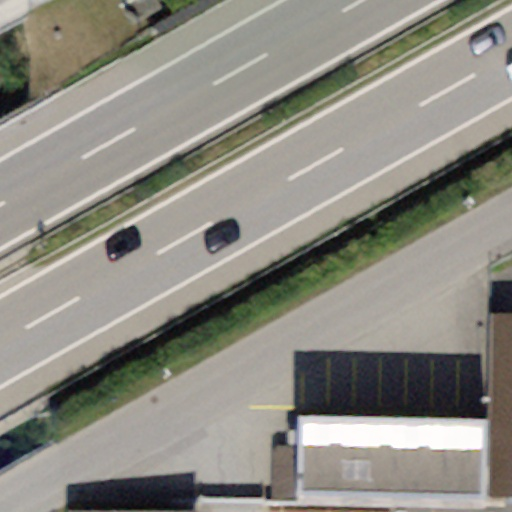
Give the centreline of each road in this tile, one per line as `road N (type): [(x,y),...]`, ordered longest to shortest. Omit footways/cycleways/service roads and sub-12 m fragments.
road 1 (motorway): [(0,345),(511,56)]
road 2 (unclassified): [(511,221),(11,500)]
road 3 (motorway): [(366,0),(0,206)]
